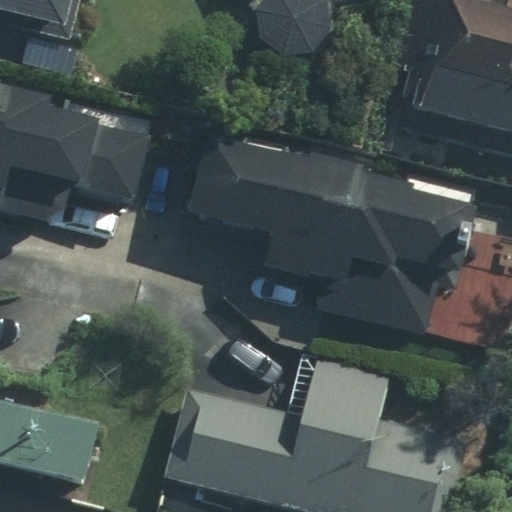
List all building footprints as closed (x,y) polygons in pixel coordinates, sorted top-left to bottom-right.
[(87,0),(0,0),(0,3),(81,25),(87,0)] [(314,62),(320,59),(327,56),(332,52),(336,47),(340,41),(342,34),(344,28),(344,21),(343,14),(341,8),(337,2),(336,0),(239,0),(243,3),(248,6),(253,9),(259,10),(265,10),(268,10),(267,12),(266,19),(266,26),(267,33),(269,39),(272,45),(276,50),(281,55),(287,59),(293,61),(300,62),(307,63),(314,62)] [(511,3),(497,0),(415,0),(399,63),(420,68),(406,123),(511,149),(511,3)] [(0,190),(13,194),(20,165),(143,195),(161,122),(0,83),(0,190)] [(439,333),(447,296),(458,299),(464,267),(475,269),(490,195),(218,137),(203,210),(281,227),(274,262),(357,279),(349,314),(439,333)] [(320,358),(308,415),(198,392),(179,478),(336,511),(454,511),(470,442),(384,424),(394,374),(320,358)] [(0,457),(96,478),(108,423),(0,399),(0,457)]
